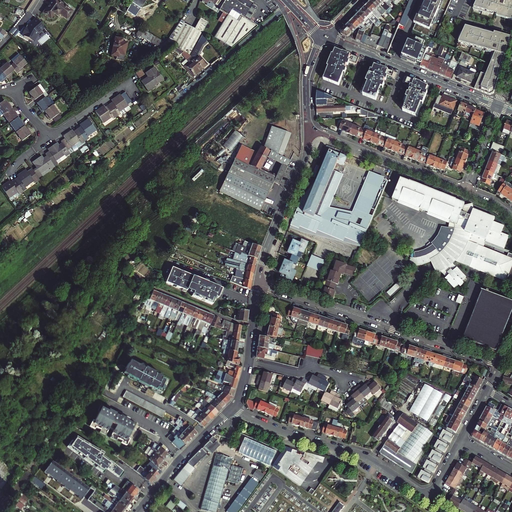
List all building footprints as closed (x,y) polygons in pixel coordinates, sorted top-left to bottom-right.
[(45,13),(54,0),(51,0),(43,12),(45,13)] [(73,11),(58,0),(54,0),(45,13),(49,16),(53,11),(58,15),(61,11),(69,17),(73,11)] [(224,0),(219,8),(220,8),(219,11),(223,13),(218,21),(222,23),(214,37),(220,41),(225,44),(231,49),(257,27),(244,18),(253,4),(246,0),(224,0)] [(380,6),(373,0),(371,0),(369,3),(381,15),(382,16),(386,12),(385,11),(383,10),(380,6)] [(381,0),(373,0),(380,6),(383,10),(385,11),(386,12),(390,8),(389,7),(387,6),(384,2),(381,0)] [(444,0),(426,0),(401,59),(420,67),(431,39),(428,38),(444,0)] [(511,19),(511,0),(476,0),(473,8),(511,19)] [(369,3),(365,7),(377,19),(381,15),(369,3)] [(365,7),(361,11),(368,18),(372,22),(373,23),(374,24),(378,20),(377,19),(365,7)] [(361,11),(357,15),(364,22),(368,18),(361,11)] [(357,15),(353,19),(360,26),(364,22),(357,15)] [(195,27),(181,20),(168,42),(189,55),(208,20),(201,16),(195,27)] [(353,19),(349,23),(357,30),(360,26),(353,19)] [(345,27),(353,34),(357,30),(349,23),(345,27)] [(350,39),(356,41),(357,37),(354,35),(353,34),(345,27),(341,32),(341,36),(349,39),(349,36),(350,35),(352,36),(350,39)] [(488,76),(480,73),(474,89),(492,96),(509,39),(465,27),(458,42),(492,52),(490,61),(491,61),(487,71),(489,72),(488,76)] [(165,42),(140,28),(136,34),(161,48),(165,42)] [(388,32),(384,30),(379,41),(377,46),(388,50),(395,36),(388,33),(388,32)] [(356,41),(360,43),(363,35),(364,33),(360,31),(359,33),(358,34),(357,37),(356,41)] [(124,55),(127,43),(119,41),(120,39),(115,38),(111,55),(116,56),(117,54),(124,55)] [(431,39),(420,67),(427,70),(432,58),(433,55),(429,53),(435,41),(433,40),(431,39)] [(432,58),(427,70),(439,75),(442,66),(445,61),(439,58),(440,55),(441,55),(445,45),(440,43),(434,59),(432,58)] [(335,49),(332,55),(326,67),(328,67),(323,80),(338,86),(343,73),(344,74),(346,69),(345,68),(347,62),(356,65),(359,59),(350,55),(349,57),(342,54),(343,52),(335,49)] [(190,56),(192,59),(197,64),(201,70),(207,65),(193,50),(190,56)] [(15,62),(11,65),(14,69),(17,72),(21,69),(20,68),(27,63),(18,53),(12,59),(15,62)] [(469,63),(471,57),(462,53),(459,59),(469,63)] [(442,66),(439,75),(444,77),(448,68),(445,66),(448,60),(450,56),(447,55),(445,61),(442,66)] [(186,64),(184,68),(188,72),(197,64),(192,59),(186,64)] [(10,73),(14,69),(11,65),(8,62),(0,68),(0,69),(7,77),(11,74),(10,73)] [(197,64),(188,72),(193,77),(201,70),(197,64)] [(372,70),(370,70),(365,82),(367,82),(362,95),(375,100),(381,88),(382,88),(384,84),(383,83),(386,76),(395,79),(397,74),(374,65),(372,70)] [(450,79),(455,67),(449,65),(448,68),(444,77),(450,79)] [(474,74),(460,68),(457,77),(470,83),(474,74)] [(145,75),(147,78),(142,81),(150,92),(153,89),(152,87),(160,81),(152,70),(145,75)] [(422,104),(427,92),(426,91),(428,86),(405,77),(403,82),(411,86),(408,93),(407,93),(405,98),(407,98),(402,111),(416,116),(421,104),(422,104)] [(46,92),(41,85),(30,92),(38,103),(46,97),(43,94),(46,92)] [(317,92),(316,106),(323,106),(337,106),(337,100),(317,92)] [(115,103),(110,106),(118,117),(121,115),(120,113),(129,106),(121,95),(113,100),(115,103)] [(442,97),(438,96),(435,105),(434,106),(437,108),(451,113),(456,101),(442,96),(442,97)] [(52,105),(47,99),(46,97),(38,103),(42,107),(41,108),(44,112),(46,111),(52,106),(52,105)] [(0,113),(2,116),(4,115),(12,109),(13,108),(10,104),(9,105),(6,101),(0,105),(0,113)] [(463,117),(467,106),(461,103),(457,111),(458,112),(457,116),(463,119),(463,117)] [(61,114),(54,105),(52,106),(46,111),(50,115),(48,116),(52,120),(55,118),(61,114)] [(103,107),(96,112),(104,124),(112,118),(114,120),(118,117),(110,106),(105,110),(103,107)] [(467,118),(472,120),(476,109),(467,106),(463,117),(467,119),(467,118)] [(4,115),(10,124),(18,118),(19,117),(16,112),(15,113),(12,109),(4,115)] [(367,112),(360,109),(360,116),(367,117),(367,119),(380,119),(380,117),(367,112)] [(476,109),(472,120),(470,123),(479,126),(483,115),(478,113),(479,111),(476,109)] [(10,124),(17,132),(25,127),(26,126),(23,122),(22,123),(18,118),(10,124)] [(95,131),(88,120),(81,125),(80,125),(82,127),(78,130),(85,141),(88,139),(87,137),(95,131)] [(349,135),(353,125),(342,121),(339,130),(342,131),(342,132),(349,135)] [(503,129),(510,132),(511,127),(511,123),(506,121),(503,129)] [(363,129),(353,125),(349,135),(356,137),(357,137),(360,138),(363,129)] [(17,132),(23,141),(32,135),(29,130),(28,131),(25,127),(17,132)] [(235,159),(228,174),(219,192),(258,211),(272,181),(278,184),(281,176),(276,174),(275,178),(259,170),(266,156),(280,163),(279,164),(281,164),(278,171),(283,173),(288,161),(280,157),(282,151),(278,149),(282,140),(284,133),(272,128),(262,148),(258,147),(254,156),(243,150),(236,160),(235,159)] [(374,134),(363,129),(360,138),(363,139),(363,140),(370,143),(374,134)] [(67,151),(72,148),(80,142),(81,144),(85,141),(78,130),(73,134),(71,131),(64,137),(66,139),(61,142),(62,144),(67,151)] [(223,146),(230,151),(242,136),(234,130),(223,146)] [(278,149),(282,151),(286,142),(289,136),(284,133),(282,140),(278,149)] [(384,138),(374,134),(370,143),(377,146),(377,145),(381,146),(384,138)] [(384,148),(391,151),(395,142),(384,138),(381,146),(384,148)] [(80,142),(72,148),(74,151),(86,142),(85,141),(81,144),(80,142)] [(399,153),(402,155),(405,146),(395,142),(391,151),(398,154),(399,153)] [(504,148),(492,143),(489,151),(493,152),(501,156),(504,148)] [(49,153),(46,155),(47,157),(52,164),(65,155),(66,157),(70,154),(67,151),(62,144),(57,147),(56,145),(48,151),(49,153)] [(416,150),(405,146),(402,155),(405,156),(405,157),(412,160),(416,150)] [(460,148),(456,159),(465,163),(468,156),(467,155),(468,152),(460,148)] [(329,150),(317,180),(328,184),(330,185),(335,174),(333,173),(337,163),(344,166),(348,157),(329,150)] [(420,162),(423,163),(426,154),(416,150),(412,160),(419,162),(420,162)] [(501,156),(493,152),(490,158),(488,157),(487,161),(497,165),(500,166),(502,162),(503,163),(506,157),(501,156)] [(426,154),(423,163),(426,164),(426,165),(433,168),(437,159),(426,154)] [(51,170),(54,168),(52,164),(47,157),(42,160),(40,158),(33,163),(37,170),(33,172),(38,179),(42,177),(41,175),(50,168),(51,170)] [(463,170),(465,163),(456,159),(453,158),(450,167),(452,168),(452,170),(460,173),(462,169),(463,170)] [(433,168),(443,171),(447,163),(437,159),(433,168)] [(493,174),(497,165),(487,161),(485,165),(487,165),(485,171),(493,174)] [(27,190),(25,188),(34,182),(36,184),(40,181),(38,179),(33,172),(32,171),(29,173),(27,170),(19,176),(21,178),(16,182),(23,192),(27,190)] [(493,174),(485,171),(482,179),(483,179),(481,183),(489,186),(491,179),(495,181),(497,180),(498,176),(493,174)] [(372,174),(367,187),(354,218),(326,210),(331,198),(324,195),(322,201),(317,212),(314,218),(303,213),(309,200),(302,197),(290,225),(299,229),(300,227),(316,234),(319,226),(324,229),(322,233),(343,242),(345,238),(361,245),(388,181),(372,174)] [(438,273),(442,276),(443,275),(447,279),(448,278),(450,279),(448,280),(459,288),(468,276),(452,264),(455,261),(505,281),(508,274),(510,275),(507,282),(511,283),(511,254),(507,253),(506,257),(482,248),(484,242),(503,249),(508,236),(500,233),(503,226),(492,222),(494,218),(472,210),(470,204),(463,206),(463,204),(400,179),(392,199),(405,204),(425,212),(451,222),(448,227),(454,230),(453,235),(450,243),(447,247),(440,253),(437,249),(431,254),(425,256),(419,258),(411,259),(411,267),(422,266),(429,263),(430,263),(434,261),(437,260),(439,259),(442,264),(438,273)] [(317,180),(311,196),(322,201),(324,195),(328,184),(317,180)] [(507,199),(511,191),(511,185),(505,181),(497,192),(507,199)] [(2,188),(10,199),(18,193),(19,195),(23,192),(16,182),(11,185),(10,183),(2,188)] [(322,201),(311,196),(309,200),(303,213),(314,218),(317,212),(322,201)] [(292,255),(290,259),(297,261),(299,257),(296,256),(298,251),(301,252),(303,253),(308,242),(301,239),(299,243),(293,240),(288,253),(292,255)] [(237,244),(259,253),(260,248),(246,242),(244,246),(240,244),(240,243),(238,242),(237,244)] [(484,242),(482,248),(506,257),(507,253),(508,251),(503,249),(484,242)] [(236,253),(239,255),(240,253),(256,259),(259,253),(237,244),(236,246),(236,248),(238,249),(236,253)] [(243,263),(255,266),(256,259),(240,253),(239,255),(236,253),(234,260),(236,261),(243,263)] [(234,260),(228,258),(227,261),(226,263),(225,266),(234,269),(240,270),(242,271),(245,272),(253,274),(255,266),(243,263),(236,261),(234,260)] [(296,265),(297,261),(290,259),(289,262),(285,260),(279,273),(286,276),(284,279),(291,282),(296,271),(291,269),(293,264),(296,265)] [(430,263),(429,263),(439,278),(442,276),(438,273),(442,264),(439,259),(437,260),(434,261),(430,263)] [(332,302),(335,294),(335,292),(333,291),(336,284),(337,284),(341,274),(343,275),(343,273),(354,277),(357,269),(337,261),(333,271),(331,271),(328,280),(326,280),(324,288),(325,288),(322,298),(332,302)] [(168,276),(165,283),(183,291),(184,289),(191,292),(189,295),(210,304),(213,296),(215,297),(217,294),(214,293),(216,286),(176,270),(175,272),(168,269),(166,275),(168,276)] [(233,276),(239,278),(251,282),(253,274),(245,272),(242,271),(240,270),(234,269),(233,276)] [(243,287),(246,289),(249,290),(251,282),(239,278),(238,285),(240,286),(243,287)] [(389,295),(400,287),(397,284),(386,292),(389,295)] [(511,300),(482,289),(463,339),(496,352),(508,320),(511,309),(511,300)] [(152,306),(152,305),(158,292),(153,290),(151,295),(149,295),(145,303),(152,306)] [(152,305),(157,307),(162,294),(158,292),(152,305)] [(159,315),(161,309),(166,296),(162,294),(157,307),(156,307),(159,309),(158,314),(159,315)] [(166,296),(161,309),(166,311),(171,298),(166,296)] [(171,311),(172,309),(176,300),(171,298),(166,311),(163,318),(166,319),(168,312),(171,313),(171,311)] [(172,309),(177,311),(181,302),(176,300),(172,309)] [(181,302),(177,311),(174,320),(178,322),(179,319),(185,304),(181,302)] [(185,304),(179,319),(182,320),(183,319),(184,320),(190,306),(185,304)] [(194,308),(190,306),(184,320),(186,320),(189,322),(191,317),(194,308)] [(195,319),(199,310),(194,308),(191,317),(193,318),(192,322),(191,325),(193,325),(195,319)] [(294,309),(290,308),(287,316),(299,320),(302,311),(294,308),(294,309)] [(198,320),(200,321),(204,312),(199,310),(195,319),(198,320)] [(242,310),(238,310),(237,321),(247,322),(248,310),(246,310),(242,310)] [(309,323),(312,312),(308,311),(308,313),(302,311),(299,320),(309,323)] [(203,326),(208,314),(204,312),(200,321),(198,325),(203,326)] [(316,313),(312,312),(309,323),(318,326),(321,317),(315,315),(316,313)] [(272,313),(269,326),(278,328),(281,315),(272,313)] [(210,325),(210,323),(213,316),(208,314),(203,326),(197,342),(199,343),(208,324),(210,325)] [(212,323),(210,327),(220,329),(221,327),(218,326),(217,325),(219,318),(215,316),(212,323)] [(327,329),(331,318),(327,317),(327,319),(321,317),(318,326),(327,329)] [(335,320),(331,318),(327,329),(338,333),(341,324),(334,322),(335,320)] [(196,330),(198,325),(200,321),(198,320),(185,350),(187,351),(192,341),(196,330)] [(233,328),(234,324),(223,320),(223,321),(221,327),(220,329),(226,330),(227,331),(229,327),(233,328)] [(229,327),(227,331),(240,334),(241,326),(234,324),(233,328),(229,327)] [(348,326),(341,324),(338,333),(343,334),(342,338),(347,340),(351,328),(348,327),(348,326)] [(278,328),(269,326),(267,332),(265,332),(265,333),(264,333),(263,335),(276,338),(277,334),(281,335),(283,329),(278,328)] [(222,335),(222,339),(238,342),(240,334),(227,331),(226,330),(225,336),(222,335)] [(353,338),(364,341),(367,332),(360,330),(359,331),(356,330),(353,338)] [(364,341),(376,345),(378,337),(375,336),(375,335),(367,332),(364,341)] [(272,339),(259,336),(258,341),(273,345),(275,346),(276,344),(272,343),(272,339)] [(376,345),(387,349),(390,340),(382,337),(381,338),(378,337),(376,345)] [(222,347),(229,349),(237,352),(238,342),(222,339),(218,339),(218,340),(224,341),(222,347)] [(398,342),(390,340),(387,349),(401,353),(403,345),(397,343),(398,342)] [(273,345),(258,341),(257,347),(271,351),(273,345)] [(401,353),(414,358),(417,349),(410,346),(409,347),(403,345),(401,353)] [(305,356),(321,359),(323,349),(307,346),(305,356)] [(271,351),(257,347),(256,358),(263,359),(263,355),(275,358),(277,352),(271,351)] [(229,349),(227,361),(238,365),(239,362),(240,361),(238,355),(236,356),(237,352),(229,349)] [(414,358),(424,361),(428,350),(424,349),(423,351),(417,349),(414,358)] [(428,366),(432,367),(436,355),(431,353),(431,351),(428,350),(424,361),(429,363),(428,366)] [(442,370),(443,367),(447,356),(443,355),(442,357),(436,355),(432,367),(442,370)] [(443,367),(452,370),(455,361),(450,359),(450,357),(447,356),(443,367)] [(229,371),(227,376),(230,377),(238,380),(241,367),(238,365),(227,361),(226,365),(227,365),(227,367),(228,367),(228,368),(230,369),(230,367),(234,368),(233,372),(229,371)] [(463,364),(455,361),(452,370),(464,374),(466,366),(463,365),(463,364)] [(132,363),(125,375),(140,383),(140,384),(150,389),(151,388),(157,392),(158,389),(162,391),(166,383),(163,381),(164,379),(163,379),(163,377),(162,377),(159,377),(157,376),(158,375),(147,370),(147,371),(144,369),(144,367),(143,367),(141,368),(132,363)] [(221,382),(224,374),(217,371),(214,380),(221,382)] [(259,375),(257,380),(270,384),(273,374),(263,372),(262,376),(259,375)] [(227,376),(225,374),(222,384),(228,385),(227,387),(235,389),(238,380),(230,377),(227,376)] [(306,384),(317,389),(323,377),(318,375),(316,378),(312,376),(309,382),(307,381),(306,384)] [(471,385),(479,389),(483,380),(476,376),(471,385)] [(317,389),(325,393),(330,384),(325,382),(327,379),(323,377),(317,389)] [(298,380),(293,378),(291,382),(287,380),(285,384),(281,382),(280,387),(291,393),(293,389),(298,380)] [(293,389),(301,393),(306,384),(307,381),(303,379),(301,382),(298,380),(293,389)] [(258,390),(267,393),(270,384),(257,380),(256,385),(259,386),(258,390)] [(372,392),(374,395),(381,389),(375,381),(371,384),(369,381),(365,384),(372,392)] [(476,393),(479,389),(471,385),(465,381),(463,386),(467,389),(476,393)] [(215,389),(219,391),(222,392),(222,390),(208,383),(207,386),(215,389)] [(356,388),(365,398),(372,392),(365,384),(365,385),(362,387),(360,384),(356,388)] [(428,421),(441,393),(423,384),(410,412),(428,421)] [(215,389),(207,386),(207,387),(209,388),(209,390),(213,392),(215,394),(217,393),(214,390),(215,389)] [(222,392),(233,397),(235,389),(227,387),(227,390),(223,389),(222,390),(222,392)] [(393,390),(392,390),(389,387),(377,403),(381,406),(393,390)] [(351,396),(357,403),(365,398),(356,388),(352,390),(355,393),(351,396)] [(467,389),(465,394),(474,399),(476,393),(467,389)] [(126,391),(123,396),(126,398),(129,399),(132,401),(135,402),(138,404),(141,405),(144,406),(148,408),(151,410),(154,411),(156,407),(126,391)] [(221,397),(229,401),(233,397),(222,392),(219,395),(221,397)] [(325,393),(321,401),(330,405),(336,394),(331,392),(330,395),(325,393)] [(210,397),(214,401),(222,409),(225,405),(216,398),(214,396),(213,397),(212,395),(213,395),(211,393),(210,395),(210,396),(210,397)] [(444,393),(429,425),(434,427),(450,396),(444,393)] [(336,394),(330,405),(329,408),(334,411),(337,412),(342,401),(338,399),(340,396),(336,394)] [(465,394),(462,398),(471,403),(474,399),(465,394)] [(219,395),(216,398),(225,405),(229,401),(221,397),(219,395)] [(122,398),(149,413),(152,414),(154,411),(151,410),(148,408),(144,406),(141,405),(138,404),(135,402),(132,401),(129,399),(126,398),(123,396),(122,398)] [(357,403),(351,396),(348,399),(350,402),(346,405),(349,408),(346,411),(351,417),(354,414),(353,412),(360,407),(357,403)] [(460,403),(468,408),(471,403),(462,398),(460,403)] [(255,403),(248,399),(247,403),(249,409),(252,410),(254,407),(257,408),(257,409),(264,412),(268,404),(260,401),(257,400),(255,403)] [(466,413),(468,408),(460,403),(456,401),(455,400),(452,405),(457,408),(466,413)] [(210,405),(218,412),(222,409),(214,401),(210,405)] [(385,401),(382,406),(388,411),(392,406),(385,401)] [(489,402),(484,411),(492,416),(494,417),(497,413),(496,412),(491,410),(492,408),(494,405),(489,402)] [(279,409),(268,404),(264,412),(272,416),(272,415),(276,417),(279,409)] [(506,423),(511,411),(511,410),(501,404),(497,411),(496,412),(497,413),(500,414),(503,416),(501,420),(506,423)] [(199,409),(201,412),(202,412),(210,420),(214,416),(206,409),(202,405),(199,409)] [(210,405),(206,409),(214,416),(218,412),(210,405)] [(103,408),(93,425),(106,432),(108,429),(112,432),(111,435),(124,442),(133,424),(121,418),(122,415),(116,412),(115,415),(103,408)] [(457,408),(455,412),(464,417),(466,413),(457,408)] [(207,424),(199,416),(194,412),(190,409),(188,412),(189,413),(190,412),(193,415),(196,418),(195,420),(203,428),(207,424)] [(492,416),(484,411),(481,416),(490,421),(492,416)] [(202,412),(199,416),(207,424),(210,420),(202,412)] [(455,412),(452,417),(461,422),(464,417),(455,412)] [(294,416),(290,414),(288,422),(300,426),(302,417),(294,415),(294,416)] [(377,440),(379,441),(392,423),(392,421),(394,417),(390,414),(387,418),(387,417),(373,436),(376,440),(377,440)] [(404,442),(418,425),(403,414),(397,422),(399,424),(407,430),(400,439),(404,442)] [(446,420),(449,422),(458,427),(461,422),(452,417),(448,415),(446,420)] [(481,416),(478,421),(487,426),(490,421),(481,416)] [(310,419),(302,417),(300,426),(308,428),(311,429),(313,421),(310,420),(310,419)] [(180,422),(173,418),(170,422),(174,424),(175,423),(177,425),(179,426),(180,425),(179,424),(180,422)] [(487,426),(478,421),(476,426),(481,428),(483,430),(484,430),(485,429),(487,426)] [(171,432),(175,436),(184,445),(185,446),(189,442),(176,429),(173,425),(166,422),(165,423),(167,424),(166,425),(173,430),(171,432)] [(181,426),(193,438),(197,434),(185,422),(183,424),(181,426)] [(447,428),(450,429),(454,432),(455,432),(458,427),(449,422),(447,428)] [(341,424),(336,423),(335,427),(333,436),(341,438),(341,437),(345,438),(347,431),(339,428),(341,424)] [(387,439),(400,448),(396,453),(415,468),(417,464),(433,434),(419,423),(418,425),(404,442),(400,439),(407,430),(399,424),(387,439)] [(325,433),(333,436),(335,427),(328,425),(324,424),(322,432),(325,433)] [(178,427),(176,429),(189,442),(193,438),(181,426),(180,425),(179,426),(177,425),(177,426),(178,427)] [(472,436),(479,440),(482,435),(478,433),(481,428),(476,426),(471,434),(472,436)] [(445,431),(443,430),(439,437),(450,443),(453,437),(454,436),(452,435),(454,432),(450,429),(447,428),(445,431)] [(488,434),(483,443),(488,445),(494,433),(495,431),(494,431),(493,432),(490,430),(489,432),(488,434)] [(501,433),(499,435),(492,448),(497,451),(503,439),(506,434),(507,432),(508,431),(505,430),(503,434),(501,433)] [(484,432),(482,435),(479,440),(483,443),(488,434),(484,431),(484,432)] [(499,435),(494,433),(488,445),(492,448),(499,435)] [(97,450),(74,436),(66,447),(102,473),(106,467),(117,475),(120,470),(110,463),(111,463),(100,455),(101,454),(96,450),(97,450)] [(184,445),(175,436),(173,438),(174,440),(171,443),(179,450),(184,445)] [(212,438),(189,460),(194,466),(209,450),(212,453),(221,444),(215,437),(213,439),(212,438)] [(235,451),(271,466),(277,451),(241,437),(235,451)] [(448,442),(441,438),(439,441),(438,440),(434,447),(435,448),(443,452),(444,453),(449,446),(447,445),(448,442)] [(400,448),(387,439),(384,444),(384,445),(379,452),(411,475),(415,468),(396,453),(400,448)] [(502,453),(508,441),(505,439),(505,440),(503,439),(497,451),(502,453)] [(511,441),(509,440),(508,441),(502,453),(506,456),(511,444),(511,441)] [(158,446),(152,443),(152,444),(154,446),(153,448),(156,450),(155,451),(164,460),(169,455),(158,446)] [(441,455),(443,452),(435,448),(434,451),(432,450),(428,457),(437,462),(439,463),(443,456),(441,455)] [(151,457),(149,459),(158,468),(164,460),(155,451),(151,449),(148,454),(151,457)] [(217,511),(227,479),(231,464),(233,457),(217,453),(202,508),(215,511),(217,511)] [(48,457),(33,476),(82,511),(103,511),(95,505),(88,500),(94,491),(56,463),(54,462),(48,457)] [(436,465),(437,462),(430,458),(428,461),(426,460),(423,467),(424,468),(432,472),(434,473),(438,466),(436,465)] [(479,460),(477,463),(469,459),(466,464),(473,468),(480,472),(485,463),(479,460)] [(175,477),(182,483),(195,467),(188,462),(175,477)] [(453,469),(462,474),(466,468),(468,470),(470,466),(466,464),(463,462),(461,466),(456,463),(453,469)] [(484,474),(487,476),(492,467),(485,463),(480,472),(479,474),(483,476),(484,474)] [(245,467),(231,464),(227,479),(240,483),(245,467)] [(144,470),(155,480),(159,475),(148,465),(144,470)] [(490,480),(493,482),(500,471),(492,467),(487,476),(491,478),(490,480)] [(135,468),(133,470),(151,485),(155,480),(144,470),(141,473),(135,468)] [(430,475),(432,472),(424,468),(423,471),(421,470),(417,477),(428,483),(432,476),(430,475)] [(462,474),(453,469),(449,476),(461,482),(462,479),(460,478),(462,474)] [(265,475),(258,470),(255,475),(262,480),(265,475)] [(500,471),(493,482),(497,484),(498,482),(502,484),(507,476),(500,471)] [(445,483),(451,486),(453,488),(454,488),(456,485),(458,486),(461,482),(449,476),(445,483)] [(508,491),(511,484),(511,478),(507,476),(502,484),(501,486),(508,491)] [(241,508),(259,484),(252,479),(233,503),(241,508)] [(120,489),(125,493),(131,485),(126,481),(120,489)] [(131,485),(125,493),(133,499),(140,491),(131,485)] [(118,495),(130,503),(133,499),(125,493),(120,489),(116,486),(114,488),(118,492),(117,494),(118,495)] [(453,488),(449,495),(453,497),(450,503),(459,508),(463,502),(454,497),(458,490),(454,488),(453,488)] [(107,493),(115,499),(127,508),(130,503),(118,495),(117,494),(111,489),(107,493)] [(123,511),(127,508),(115,499),(113,501),(104,495),(103,497),(123,511)] [(19,497),(14,506),(21,510),(26,501),(19,497)] [(114,509),(112,511),(113,511),(123,511),(103,497),(101,500),(107,504),(114,509)] [(465,498),(463,502),(459,508),(465,511),(466,511),(471,504),(467,502),(468,499),(465,498)] [(340,511),(345,506),(339,502),(332,511),(340,511)] [(97,503),(95,505),(103,511),(113,511),(112,511),(111,511),(109,511),(104,508),(97,503)] [(228,509),(231,511),(237,511),(241,508),(233,503),(228,509)]
